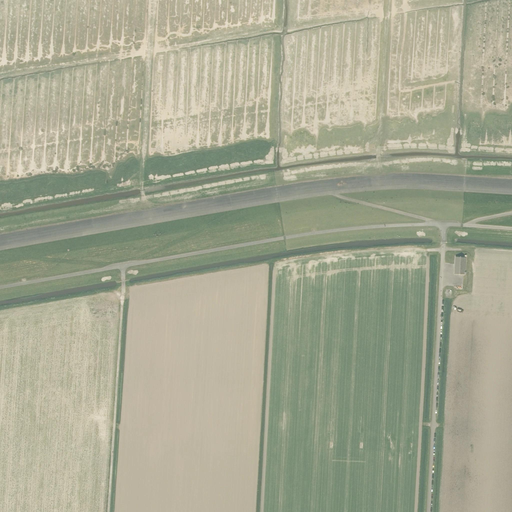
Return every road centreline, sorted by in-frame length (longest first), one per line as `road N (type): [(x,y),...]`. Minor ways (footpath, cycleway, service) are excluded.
road 1 (track): [(0,248),(330,192),(406,185),(511,192)]
road 2 (unclassified): [(427,511),(443,243)]
road 3 (track): [(123,264),(242,206)]
road 4 (track): [(123,264),(0,251)]
